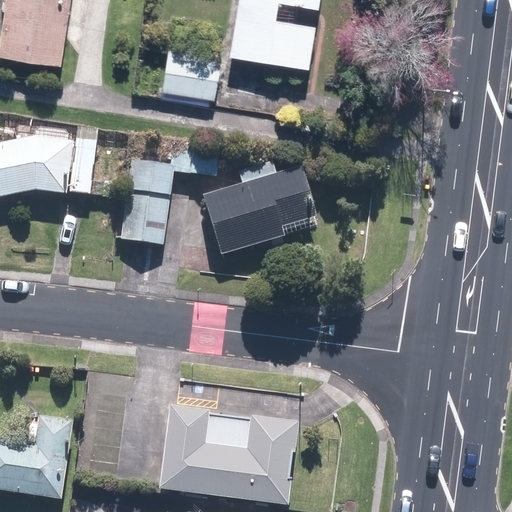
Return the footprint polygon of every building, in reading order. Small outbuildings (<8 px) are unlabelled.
[(10,0),(2,53),(66,62),(74,0),(10,0)] [(239,0),(230,60),(308,72),(315,29),(276,23),(279,4),(320,10),(321,0),(239,0)] [(226,55),(172,47),(167,90),(220,97),(226,55)] [(0,197),(43,190),(73,193),(79,141),(41,136),(0,143),(0,197)] [(123,239),(166,245),(177,170),(221,177),(224,150),(177,143),(174,164),(135,159),(123,239)] [(322,216),(306,165),(281,173),(277,160),(243,170),(247,183),(208,195),(226,255),(290,235),(287,226),(322,216)] [(212,413),(212,409),(174,404),(164,487),(289,503),(299,419),(254,414),(253,418),(212,413)] [(75,417),(42,413),(39,440),(0,435),(0,485),(66,494),(75,417)]
